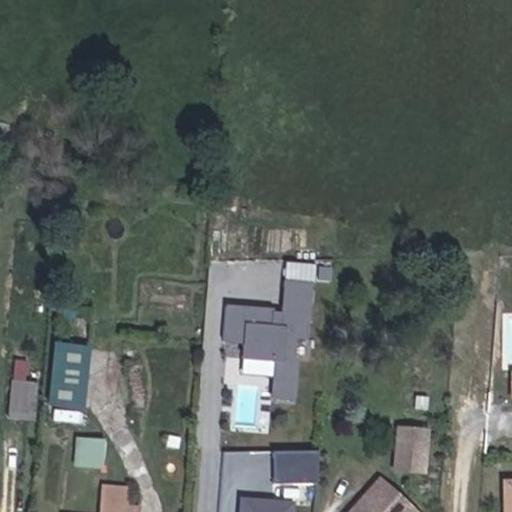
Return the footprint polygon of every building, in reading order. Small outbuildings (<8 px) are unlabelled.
[(278,398),(300,399),(301,358),(297,358),(297,337),(311,337),(312,281),(285,281),(284,312),(275,312),(275,310),(228,309),(227,345),(247,345),(247,360),(279,360),(278,398)] [(59,341),(58,380),(73,381),(76,342),(59,341)] [(76,342),(73,381),(58,380),(57,400),(91,402),(93,343),(76,342)] [(39,382),(14,381),(13,421),(38,421),(39,382)] [(427,425),(398,424),(397,463),(427,463),(427,425)] [(76,436),(75,464),(105,466),(107,437),(76,436)] [(328,482),(329,449),(287,452),(289,484),(328,482)] [(376,496),(371,502),(363,511),(421,511),(423,511),(413,502),(388,482),(376,496)] [(124,511),(126,491),(107,489),(105,511),(124,511)] [(302,511),(303,504),(253,503),(252,511),(302,511)]
